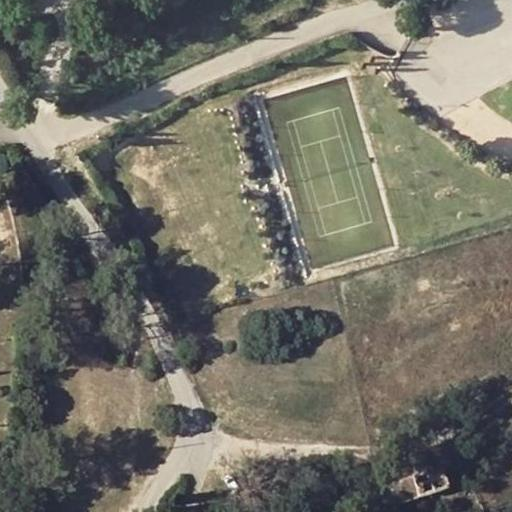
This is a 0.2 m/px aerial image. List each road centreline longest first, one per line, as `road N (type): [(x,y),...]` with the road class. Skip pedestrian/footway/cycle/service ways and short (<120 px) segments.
road 1 (unclassified): [(35,142),(175,363),(184,390),(185,454),(145,511)]
road 2 (residential): [(391,0),(35,142)]
